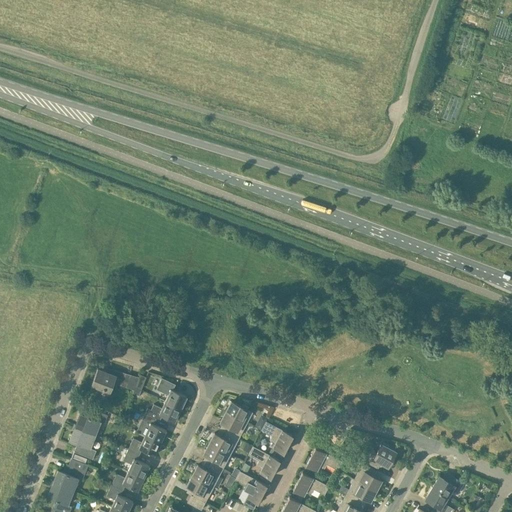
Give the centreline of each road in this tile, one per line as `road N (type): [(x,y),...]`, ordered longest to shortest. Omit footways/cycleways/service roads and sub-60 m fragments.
road 1 (unclassified): [(436,0),(388,149),(373,159),(0,47)]
road 2 (primary): [(0,95),(511,285)]
road 3 (primary): [(511,243),(0,82)]
road 4 (residential): [(21,511),(85,350),(212,382)]
road 5 (residential): [(147,511),(212,382)]
road 6 (unknown): [(511,156),(398,117)]
